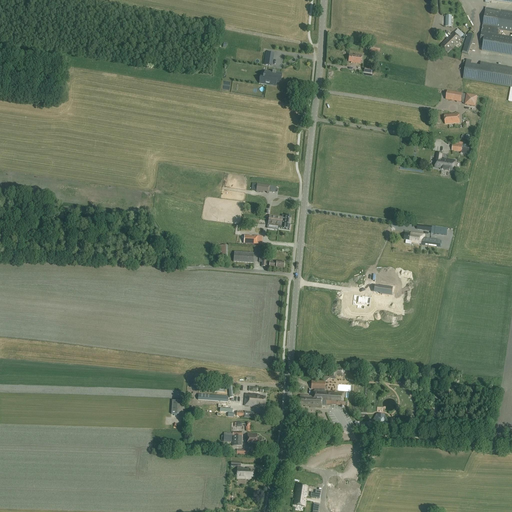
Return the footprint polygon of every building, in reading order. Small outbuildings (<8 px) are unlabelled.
[(511,32),(511,12),(486,8),(482,27),(483,27),(482,32),(480,41),(484,41),(482,50),(511,55),(511,37),(498,36),(499,30),(511,32)] [(453,32),(440,46),(448,53),(461,39),(453,32)] [(468,52),(473,38),(474,35),(468,33),(467,36),(462,51),(468,52)] [(266,52),(264,65),(271,66),(273,53),(266,52)] [(361,64),(362,55),(355,54),(354,55),(349,55),(348,61),(351,62),(351,63),(361,64)] [(463,65),(465,66),(463,78),(511,86),(511,68),(480,63),(480,67),(471,66),(471,62),(466,61),(463,60),(463,65)] [(276,82),(280,83),(281,74),(265,71),(264,77),(263,76),(263,78),(264,78),(263,84),(275,85),(276,82)] [(462,94),(447,91),(446,99),(461,102),(462,94)] [(459,114),(444,115),(445,124),(460,123),(459,114)] [(461,152),(462,145),(453,144),(452,151),(461,152)] [(441,158),(442,154),(437,153),(435,167),(440,168),(440,169),(453,171),(455,160),(441,158)] [(256,192),(263,193),(263,192),(267,192),(267,193),(269,194),(270,186),(257,184),(256,192)] [(289,229),(290,225),(291,217),(282,215),(282,217),(269,215),(268,224),(278,226),(278,228),(289,229)] [(447,236),(447,228),(435,227),(434,234),(447,236)] [(405,233),(404,240),(406,240),(405,246),(411,247),(412,242),(421,244),(421,245),(436,247),(437,247),(441,248),(442,241),(437,241),(438,239),(424,237),(425,234),(411,232),(410,234),(408,234),(409,233),(406,233),(406,234),(405,233)] [(244,235),(244,244),(257,244),(257,236),(254,236),(254,237),(251,237),(251,236),(244,235)] [(228,259),(228,245),(219,245),(218,254),(220,254),(220,259),(228,259)] [(233,261),(253,263),(253,253),(234,252),(233,261)] [(393,287),(382,286),(381,286),(375,285),(373,293),(380,294),(392,296),(393,287)] [(364,309),(365,306),(369,307),(371,297),(362,296),(362,297),(359,297),(359,296),(354,295),(353,305),(357,305),(357,308),(364,309)] [(328,379),(336,379),(336,376),(343,377),(344,368),(329,367),(328,379)] [(300,395),(299,405),(300,405),(305,406),(310,407),(321,408),(321,406),(326,406),(326,405),(345,406),(346,403),(342,402),(344,402),(344,392),(337,392),(337,391),(334,391),(334,392),(331,391),(331,393),(328,392),(328,391),(324,391),(325,382),(312,381),(311,389),(314,389),(314,390),(313,390),(313,396),(300,395)] [(255,407),(256,405),(264,406),(265,397),(260,396),(260,395),(250,394),(245,394),(244,405),(248,406),(255,407)] [(180,401),(173,403),(175,410),(177,410),(177,413),(182,411),(180,401)] [(227,417),(227,412),(227,405),(218,405),(218,416),(227,417)] [(375,422),(377,426),(382,426),(385,422),(388,421),(384,415),(377,414),(373,420),(375,422)] [(241,446),(242,439),(243,439),(243,434),(237,434),(237,436),(233,436),(233,442),(232,442),(232,434),(227,434),(227,433),(224,432),(224,436),(221,436),(221,441),(223,441),(223,442),(232,442),(232,445),(241,446)] [(261,438),(257,438),(257,433),(247,433),(247,445),(251,445),(251,446),(259,446),(259,445),(261,445),(261,438)] [(246,468),(246,469),(243,469),(243,468),(237,468),(237,478),(251,479),(251,477),(254,477),(254,468),(246,468)] [(357,486),(349,483),(346,491),(355,494),(357,486)] [(296,493),(295,496),(296,496),(305,497),(306,497),(307,494),(306,494),(307,487),(298,485),(297,493),(296,493)] [(352,502),(355,494),(346,491),(343,499),(352,502)] [(306,500),(305,500),(305,497),(296,496),(296,499),(295,499),(294,505),(305,507),(306,500)] [(342,502),(339,510),(344,511),(348,511),(351,505),(342,502)]
